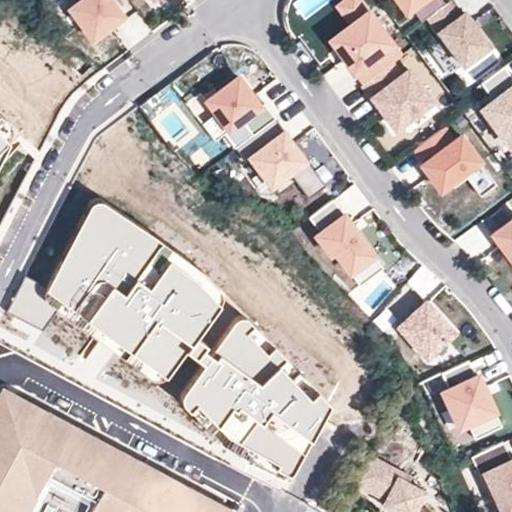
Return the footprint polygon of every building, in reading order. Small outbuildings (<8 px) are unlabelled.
[(132,1),(130,0),(82,0),(72,9),(94,39),(124,16),(120,10),(132,1)] [(347,0),(340,6),(353,24),(369,12),(360,0),(347,0)] [(399,0),(409,12),(414,8),(423,21),(429,16),(447,3),(444,0),(399,0)] [(450,0),(447,3),(429,16),(465,65),(491,45),(466,11),(461,15),(450,0)] [(402,56),(369,12),(353,24),(332,40),(354,70),(355,69),(365,83),(393,62),(402,56)] [(353,120),(373,107),(341,59),(321,72),(353,120)] [(365,83),(364,84),(396,128),(433,101),(410,69),(402,75),(393,62),(365,83)] [(482,82),(495,99),(483,108),(510,145),(511,143),(511,75),(505,66),(482,82)] [(243,120),(254,134),(277,117),(265,102),(261,105),(240,76),(208,100),(230,130),(243,120)] [(20,129),(0,111),(0,166),(6,155),(16,144),(22,149),(25,136),(20,129)] [(287,131),(277,117),(254,134),(237,147),(247,161),(252,157),(272,185),(291,171),(310,197),(327,185),(307,158),(305,159),(285,133),(287,131)] [(445,127),(416,148),(427,162),(424,164),(442,189),(465,172),(482,195),(498,183),(462,135),(455,141),(445,127)] [(46,288),(45,293),(47,299),(51,303),(57,308),(158,381),(170,373),(191,345),(201,332),(225,300),(224,290),(198,265),(165,239),(106,201),(102,199),(97,200),(93,202),(47,284),(46,288)] [(334,199),(310,216),(321,232),(317,235),(333,256),(337,253),(360,285),(384,267),(334,199)] [(511,218),(493,233),(511,257),(511,218)] [(45,293),(46,288),(23,277),(4,312),(40,331),(57,308),(51,303),(47,299),(45,293)] [(428,357),(455,332),(427,302),(400,326),(428,357)] [(187,394),(187,398),(195,407),(192,410),(224,444),(236,452),(283,475),(295,472),(336,402),(247,315),(243,315),(238,317),(219,345),(210,358),(189,388),(187,394)] [(201,332),(191,345),(210,358),(219,345),(201,332)] [(475,364),(430,385),(449,426),(494,406),(475,364)] [(213,511),(21,410),(0,410),(0,511),(213,511)] [(511,511),(511,458),(504,442),(472,456),(491,496),(496,494),(504,511),(511,511)] [(412,476),(368,453),(352,481),(386,499),(383,505),(397,511),(416,511),(427,491),(409,482),(412,476)] [(504,511),(496,494),(491,496),(498,511),(504,511)]
